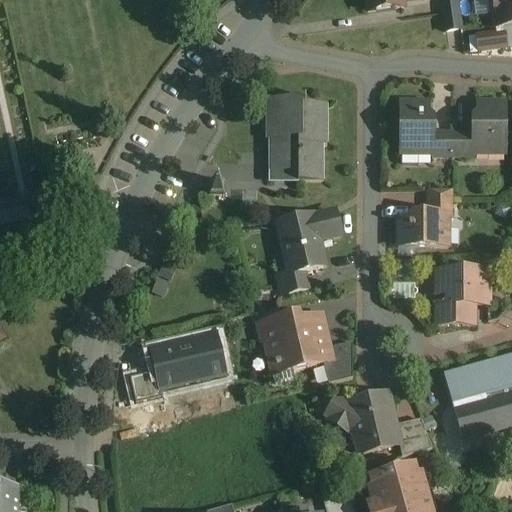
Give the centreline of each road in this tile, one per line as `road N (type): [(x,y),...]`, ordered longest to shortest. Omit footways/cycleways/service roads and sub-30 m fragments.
road 1 (residential): [(81,447),(105,281),(127,221),(156,159),(245,37)]
road 2 (residential): [(370,64),(368,308),(387,353),(432,356),(511,334)]
road 3 (residential): [(370,64),(511,72)]
road 4 (residential): [(245,37),(370,64)]
